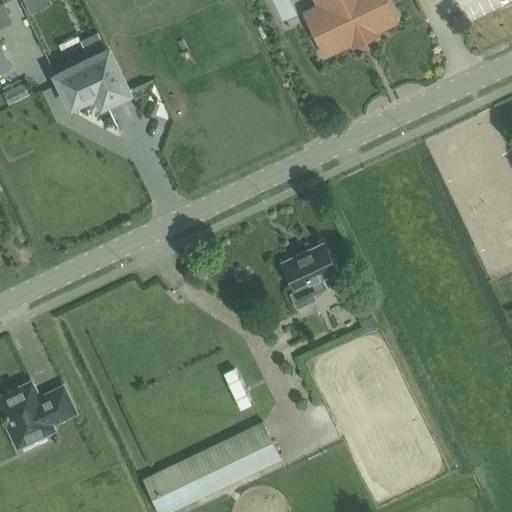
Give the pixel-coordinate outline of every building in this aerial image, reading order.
[(107,0),(68,0),(70,4),(80,0),(85,0),(95,22),(113,15),(107,0)] [(317,0),(326,18),(320,21),(325,30),(316,35),(324,51),(328,52),(342,45),(344,41),(340,34),(389,10),(383,0),(317,0)] [(0,43),(0,71),(11,66),(0,43)] [(59,74),(75,106),(95,96),(97,99),(105,105),(129,93),(108,50),(59,74)] [(306,235),(280,247),(285,258),(311,246),(306,235)] [(327,289),(323,279),(337,272),(323,243),(281,263),(295,292),(309,285),(314,296),(327,289)] [(360,324),(372,323),(370,304),(357,305),(360,324)] [(230,361),(219,366),(238,408),(249,402),(230,361)] [(53,429),(51,424),(75,412),(63,387),(39,399),(31,382),(0,397),(0,410),(3,416),(1,417),(3,420),(4,419),(17,447),(53,429)] [(167,511),(280,459),(263,423),(143,480),(157,511),(167,511)]
